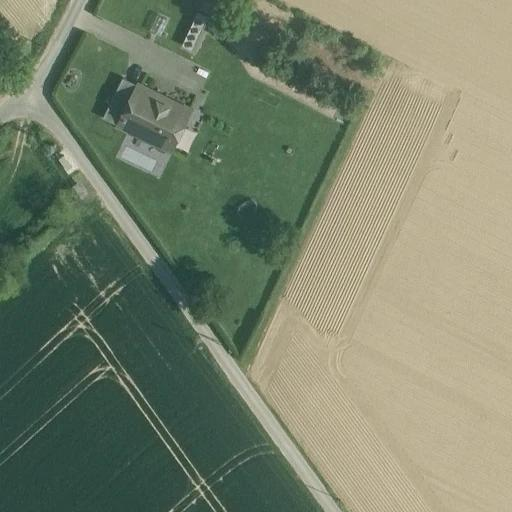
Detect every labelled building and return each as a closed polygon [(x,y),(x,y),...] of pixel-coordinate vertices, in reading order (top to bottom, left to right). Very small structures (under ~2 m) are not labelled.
[(210,14),(217,0),(201,0),(198,8),(210,14)] [(193,52),(209,15),(196,10),(180,46),(193,52)] [(233,21),(222,16),(214,33),(225,38),(233,21)] [(116,122),(134,83),(123,78),(104,116),(116,122)] [(134,83),(116,122),(172,149),(191,111),(134,83)]
